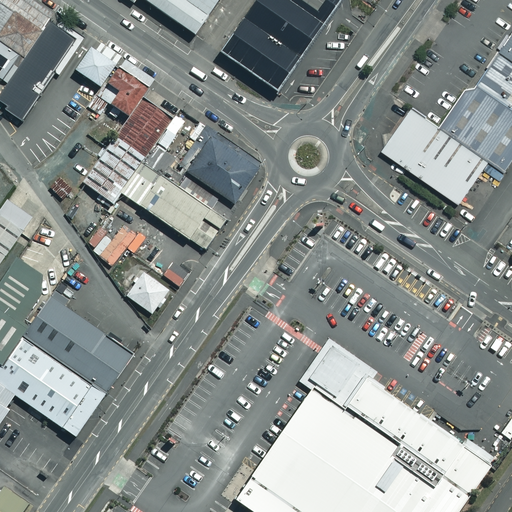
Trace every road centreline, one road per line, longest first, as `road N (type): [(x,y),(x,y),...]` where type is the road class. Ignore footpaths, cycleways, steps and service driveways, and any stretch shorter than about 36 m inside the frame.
road 1 (tertiary): [(59,511),(291,181)]
road 2 (tertiary): [(286,135),(80,0)]
road 3 (tertiary): [(431,0),(337,148)]
road 4 (residential): [(329,177),(461,270)]
road 5 (tertiary): [(309,126),(405,0)]
